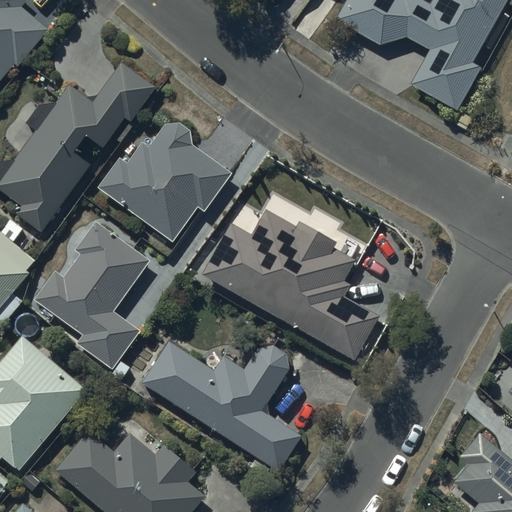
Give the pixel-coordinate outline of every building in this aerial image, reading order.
[(0,0),(0,79),(16,61),(19,63),(50,27),(22,3),(25,0),(0,0)] [(408,37),(431,50),(412,84),(458,110),(481,68),(473,64),(507,4),(511,7),(511,0),(434,0),(432,4),(423,0),(348,0),(337,21),(382,46),(408,37)] [(0,158),(0,184),(21,200),(16,208),(44,228),(93,161),(74,148),(87,130),(105,142),(125,115),(132,119),(158,83),(124,58),(95,98),(70,80),(56,100),(41,102),(28,119),(37,126),(15,156),(0,158)] [(192,141),(191,127),(179,118),(165,121),(148,144),(141,139),(127,159),(120,154),(98,184),(174,238),(198,205),(205,210),(233,171),(192,141)] [(232,220),(203,270),(355,357),(381,313),(345,292),(352,281),(345,277),(357,257),(335,244),(339,237),(301,214),(296,223),(268,206),(253,232),(232,220)] [(56,266),(34,296),(83,332),(77,340),(112,365),(139,327),(112,308),(150,257),(97,219),(77,247),(81,250),(65,272),(56,266)] [(0,315),(4,319),(23,297),(13,288),(28,271),(24,267),(32,258),(0,230),(0,315)] [(88,387),(23,332),(0,359),(0,455),(3,452),(20,467),(88,387)] [(290,364),(288,351),(273,341),(259,346),(246,367),(224,353),(214,369),(169,340),(143,380),(279,468),(302,433),(262,408),(290,364)] [(89,428),(56,467),(109,511),(189,511),(205,494),(188,480),(196,471),(164,444),(156,453),(131,432),(116,450),(89,428)] [(511,511),(511,462),(483,437),(462,460),(472,468),(457,485),(482,507),(477,511),(511,511)] [(0,490),(10,479),(0,470),(0,490)] [(38,511),(24,499),(12,511),(38,511)]
